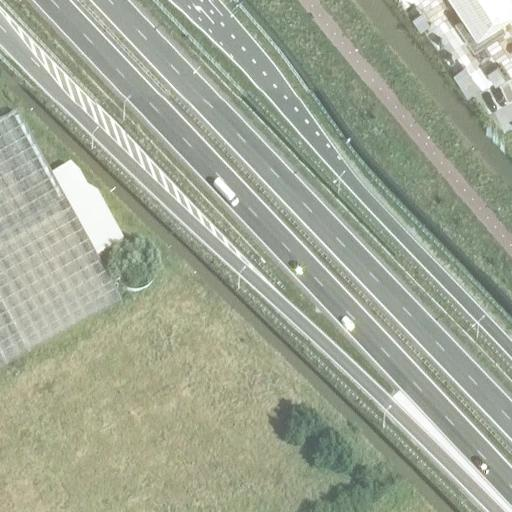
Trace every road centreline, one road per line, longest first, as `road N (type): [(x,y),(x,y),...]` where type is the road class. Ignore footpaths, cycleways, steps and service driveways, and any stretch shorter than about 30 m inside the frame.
road 1 (trunk): [(0,35),(196,232),(508,511)]
road 2 (trunk): [(53,0),(511,487)]
road 3 (trunk): [(511,420),(110,0)]
road 4 (trunk): [(511,351),(350,183),(193,0)]
